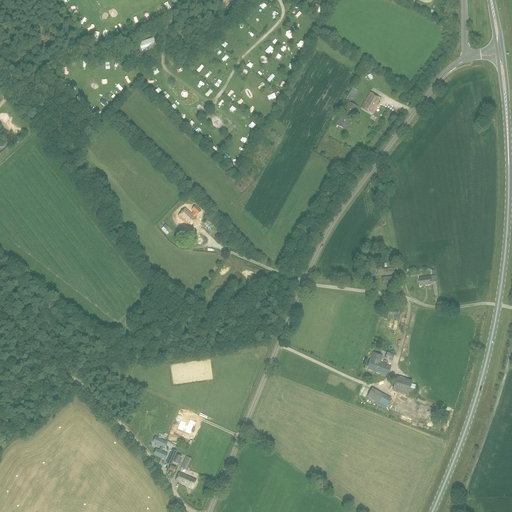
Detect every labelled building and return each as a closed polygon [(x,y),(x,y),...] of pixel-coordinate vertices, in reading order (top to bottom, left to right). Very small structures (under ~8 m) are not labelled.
[(237,3),(230,8),(233,12),(240,7),(237,3)] [(153,38),(139,43),(142,52),(145,51),(145,52),(154,49),(154,48),(156,47),(153,38)] [(352,88),(347,96),(346,99),(351,102),(353,99),(353,100),(358,91),(352,88)] [(365,103),(364,102),(361,109),(371,115),(380,99),(370,93),(365,103)] [(348,102),(336,125),(346,131),(359,108),(348,102)] [(232,113),(236,108),(232,104),(228,110),(232,113)] [(194,212),(192,214),(186,209),(178,217),(189,227),(197,219),(194,217),(196,215),(197,215),(201,211),(196,206),(192,210),(194,212)] [(396,284),(395,276),(382,277),(383,286),(396,284)] [(419,278),(420,286),(431,284),(431,281),(433,281),(433,283),(437,282),(436,276),(432,276),(432,277),(430,277),(419,278)] [(385,358),(392,361),(394,355),(387,352),(385,358)] [(367,369),(387,377),(391,366),(380,362),(382,356),(373,353),(371,359),(370,359),(367,369)] [(397,376),(392,391),(392,393),(395,394),(396,392),(408,395),(412,381),(397,376)] [(379,402),(387,406),(391,399),(372,388),(367,397),(379,403),(379,402)] [(192,432),(193,433),(194,433),(195,429),(193,428),(194,426),(188,424),(185,432),(191,434),(192,432)] [(167,443),(156,438),(154,443),(161,446),(159,451),(156,449),(154,454),(165,459),(167,454),(161,451),(163,447),(165,448),(167,443)] [(177,452),(173,450),(166,463),(171,465),(177,452)] [(186,470),(191,458),(186,456),(181,468),(186,470)] [(193,489),(196,481),(179,474),(176,482),(193,489)]
